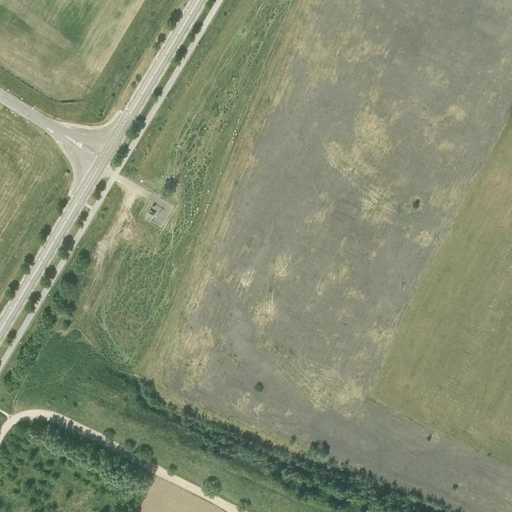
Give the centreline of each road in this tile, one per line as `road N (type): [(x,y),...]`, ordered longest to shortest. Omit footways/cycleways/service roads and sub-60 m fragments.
road 1 (track): [(238,511),(42,414),(13,419)]
road 2 (tertiary): [(0,328),(102,158)]
road 3 (tertiary): [(102,158),(199,0)]
road 4 (unclassified): [(102,158),(0,94)]
